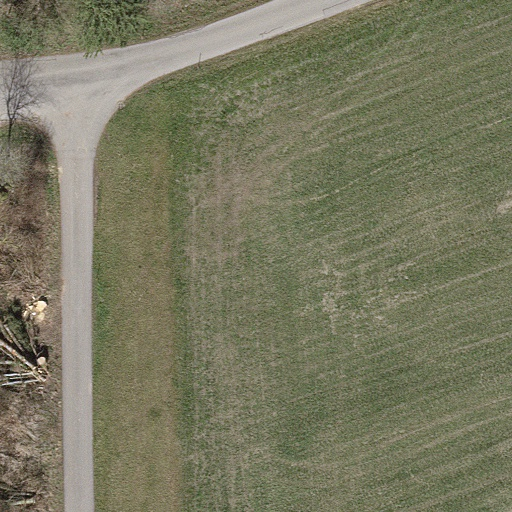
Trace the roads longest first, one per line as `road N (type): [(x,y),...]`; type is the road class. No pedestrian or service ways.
road 1 (track): [(74,77),(81,511)]
road 2 (unclassified): [(318,0),(197,46),(74,77),(0,80)]
